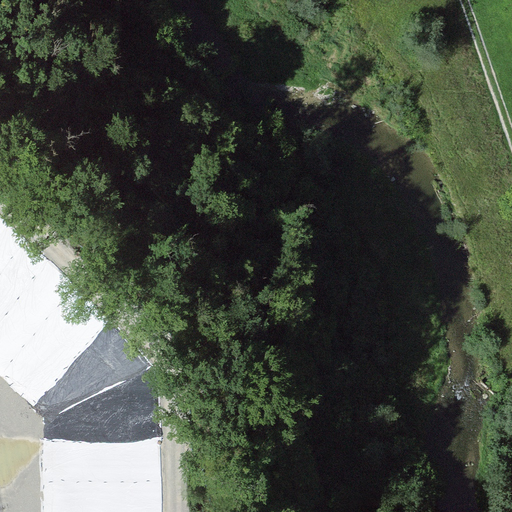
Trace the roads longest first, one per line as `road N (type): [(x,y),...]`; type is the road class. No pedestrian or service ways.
road 1 (track): [(173,511),(166,368),(0,201)]
road 2 (track): [(462,0),(511,135)]
